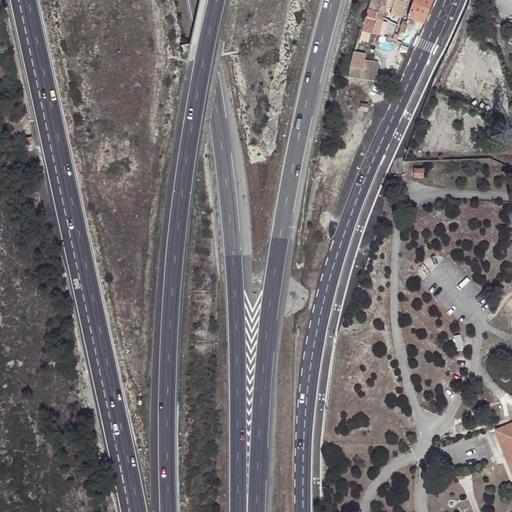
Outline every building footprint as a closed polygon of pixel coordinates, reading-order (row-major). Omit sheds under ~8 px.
[(378,0),(370,0),(368,8),(375,10),(377,4),(379,5),(378,0)] [(388,13),(400,17),(402,11),(404,5),(397,2),(397,0),(392,0),(390,8),(388,13)] [(404,32),(413,36),(415,31),(419,32),(424,18),(432,0),(412,0),(407,12),(411,14),(404,32)] [(368,8),(366,14),(373,16),(375,10),(368,8)] [(365,19),(362,30),(378,34),(383,19),(373,16),(366,14),(365,19)] [(367,34),(361,32),(358,39),(364,40),(367,34)] [(361,79),(374,81),(375,63),(364,61),(361,79)] [(511,423),(509,425),(494,432),(511,474),(511,423)]
